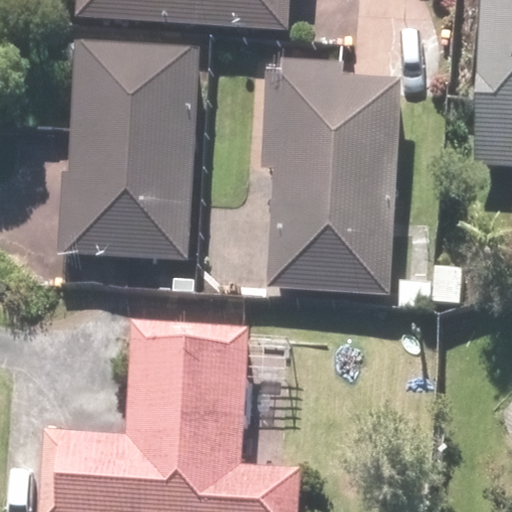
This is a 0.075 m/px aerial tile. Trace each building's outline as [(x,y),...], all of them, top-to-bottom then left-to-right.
[(88,0),(86,25),(296,39),(298,0),(88,0)] [(511,0),(496,0),(484,171),(511,173),(511,0)] [(212,55),(81,51),(75,259),(205,263),(212,55)] [(361,72),(283,69),(274,292),(408,298),(416,93),(360,91),(361,72)] [(250,472),(261,340),(146,330),(137,440),(52,433),(45,511),(306,511),(310,477),(250,472)]
